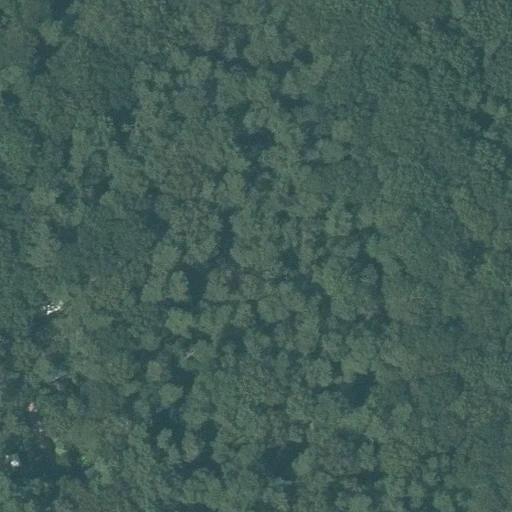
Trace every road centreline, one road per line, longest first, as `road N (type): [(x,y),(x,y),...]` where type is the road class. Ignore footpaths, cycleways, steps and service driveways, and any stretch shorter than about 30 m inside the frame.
road 1 (track): [(511,410),(331,0)]
road 2 (track): [(0,353),(58,511)]
